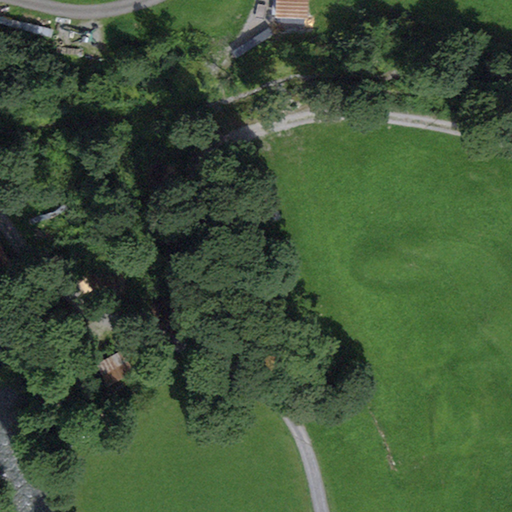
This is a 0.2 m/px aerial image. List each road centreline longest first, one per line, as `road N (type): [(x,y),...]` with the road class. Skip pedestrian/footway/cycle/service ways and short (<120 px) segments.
road 1 (track): [(267,398),(273,329),(220,171),(222,151),(240,134),(314,113),(438,124),(511,142)]
road 2 (track): [(322,511),(308,447),(267,398),(69,296),(20,251),(0,220)]
